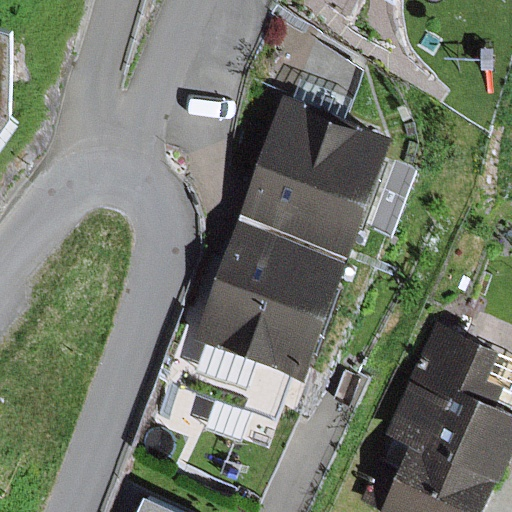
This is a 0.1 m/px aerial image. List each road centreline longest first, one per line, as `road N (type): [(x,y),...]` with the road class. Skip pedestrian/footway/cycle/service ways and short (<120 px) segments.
road 1 (unclassified): [(71,511),(163,236),(157,207),(124,187),(86,184)]
road 2 (residential): [(86,184),(151,93),(190,0)]
road 3 (residential): [(86,184),(94,87),(116,0)]
road 4 (unclassified): [(86,184),(56,196),(0,266)]
